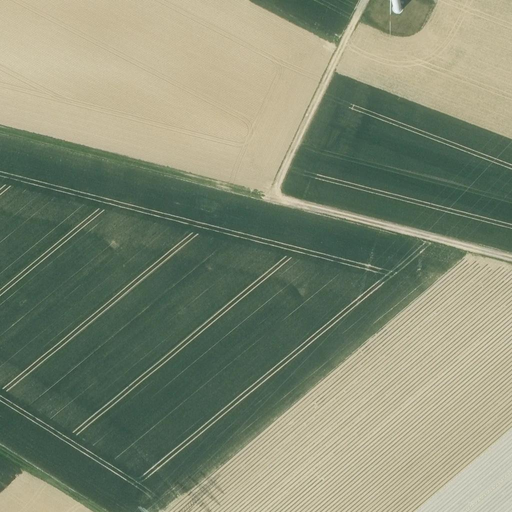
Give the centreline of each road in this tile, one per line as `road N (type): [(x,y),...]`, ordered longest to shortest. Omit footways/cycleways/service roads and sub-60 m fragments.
road 1 (track): [(511,262),(0,132)]
road 2 (track): [(278,204),(376,0)]
